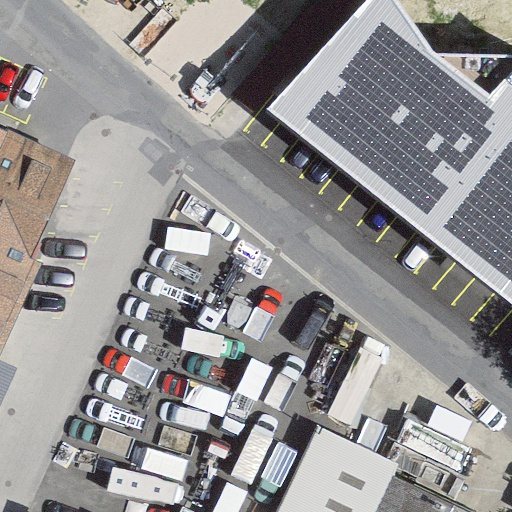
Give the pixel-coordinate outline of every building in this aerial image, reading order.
[(395,0),(371,0),(285,91),(298,102),(317,117),(336,132),(356,148),(375,164),(394,179),(413,194),(432,210),(452,225),(471,241),(490,256),(509,272),(511,273),(511,54),(433,54),(395,0)] [(511,303),(511,273),(509,272),(490,256),(471,241),(452,225),(432,210),(413,194),(394,179),(375,164),(356,148),(336,132),(317,117),(298,102),(285,91),(267,109),(511,303)] [(0,338),(35,262),(26,258),(71,163),(0,130),(0,338)] [(0,362),(0,408),(18,371),(0,362)] [(399,462),(318,425),(278,511),(375,511),(392,477),(399,462)] [(471,511),(392,477),(375,511),(471,511)]
